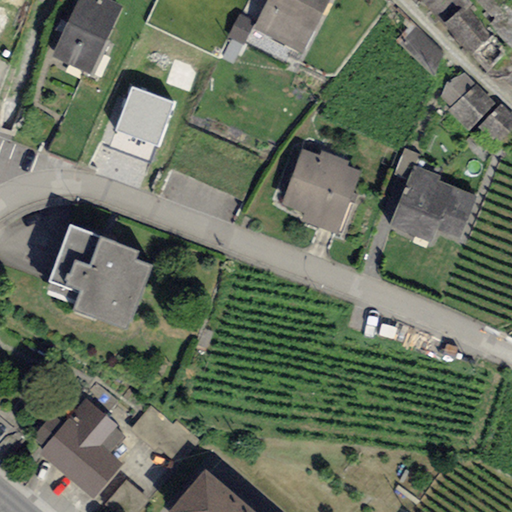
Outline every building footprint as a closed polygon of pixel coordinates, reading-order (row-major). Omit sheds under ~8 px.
[(91,80),(123,6),(108,0),(79,0),(52,63),(91,80)] [(184,0),(237,25),(249,0),(184,0)] [(268,0),(254,32),(304,55),(329,0),(268,0)] [(435,22),(440,28),(459,12),(448,0),(420,0),(421,5),(435,22)] [(485,45),(493,38),(466,7),(440,28),(460,52),(467,59),(467,60),(485,45)] [(444,54),(416,28),(399,46),(434,79),(444,54)] [(511,42),(510,41),(500,52),(486,67),(495,74),(504,82),(511,89),(511,42)] [(464,74),(439,96),(451,110),(447,114),(467,136),(497,109),(487,99),(464,74)] [(173,106),(131,90),(109,148),(152,163),(173,106)] [(511,132),(511,116),(502,106),(476,131),(495,149),(511,132)] [(320,158),(302,151),(282,208),(304,216),(301,226),(339,239),(362,175),(347,170),(349,164),(321,154),(320,158)] [(441,177),(414,167),(390,230),(434,246),(438,234),(460,242),(477,198),(438,184),(441,177)] [(146,252),(66,221),(38,291),(69,304),(66,312),(131,338),(159,265),(143,259),(146,252)] [(157,405),(137,429),(172,459),(192,436),(157,405)] [(56,423),(28,456),(79,500),(107,467),(85,449),(101,430),(78,410),(62,429),(56,423)] [(263,511),(206,461),(169,503),(179,511),(263,511)] [(101,509),(103,511),(132,511),(145,498),(125,481),(101,509)]
